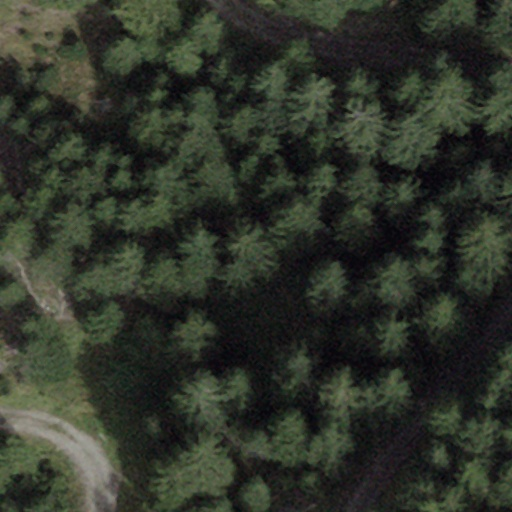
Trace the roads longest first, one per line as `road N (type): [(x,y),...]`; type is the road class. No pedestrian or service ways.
road 1 (track): [(218,0),(291,40),(511,72)]
road 2 (track): [(511,311),(349,511)]
road 3 (track): [(96,511),(94,462),(80,443),(47,428),(0,423)]
